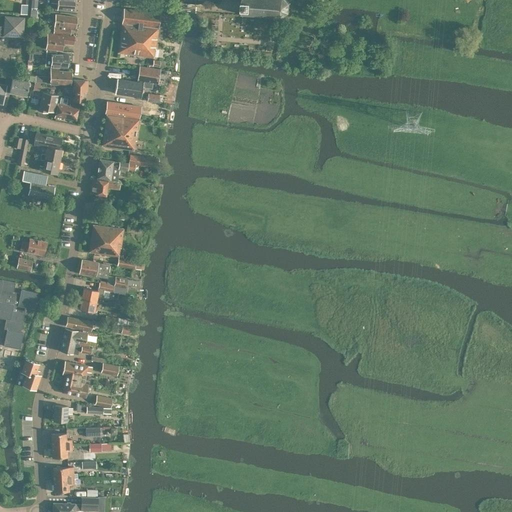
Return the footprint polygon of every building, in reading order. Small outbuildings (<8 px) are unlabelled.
[(57,8),(73,9),(73,0),(51,0),(51,1),(57,1),(57,8)] [(242,0),(242,13),(282,15),(282,0),(242,0)] [(156,36),(161,36),(164,13),(123,8),(121,23),(157,27),(156,36)] [(54,32),(70,34),(70,28),(74,28),(76,15),(56,13),(54,32)] [(0,42),(2,43),(3,34),(22,35),(23,16),(4,15),(3,25),(0,24),(0,42)] [(157,27),(121,23),(117,51),(152,56),(154,48),(155,48),(156,36),(157,27)] [(45,46),(62,48),(62,42),(73,43),(74,35),(46,32),(45,46)] [(50,65),(67,66),(68,53),(56,52),(56,49),(46,48),(45,57),(51,57),(50,65)] [(143,81),(143,82),(116,78),(114,92),(140,96),(142,86),(151,87),(152,82),(157,83),(160,68),(139,65),(137,80),(143,81)] [(49,82),(71,83),(71,70),(58,69),(59,67),(50,67),(49,82)] [(0,82),(0,102),(2,103),(4,93),(6,94),(7,90),(25,94),(28,80),(14,77),(15,74),(8,72),(6,84),(0,82)] [(70,99),(84,100),(85,91),(87,91),(87,79),(73,78),(73,86),(71,86),(70,99)] [(38,109),(46,111),(47,109),(53,110),(56,94),(42,91),(38,109)] [(147,100),(158,101),(159,94),(148,92),(147,100)] [(65,103),(66,96),(59,95),(57,101),(54,116),(63,118),(63,116),(75,118),(78,103),(70,102),(70,104),(65,103)] [(105,112),(139,117),(140,106),(107,101),(105,112)] [(156,118),(165,119),(166,111),(164,109),(157,108),(156,118)] [(102,144),(133,149),(134,140),(135,140),(138,119),(106,114),(102,144)] [(46,144),(58,147),(60,136),(35,131),(33,143),(46,145),(46,144)] [(20,147),(26,148),(28,138),(15,135),(13,146),(20,147)] [(44,157),(58,160),(61,147),(58,147),(46,144),(46,145),(44,157)] [(135,164),(156,167),(157,158),(129,154),(128,161),(135,162),(135,164)] [(41,168),(56,172),(58,160),(44,157),(41,168)] [(110,179),(117,180),(119,168),(127,169),(127,168),(134,169),(135,164),(135,162),(128,161),(128,163),(100,158),(97,176),(110,179)] [(33,178),(46,179),(47,171),(34,169),(33,178)] [(119,188),(120,182),(107,180),(92,178),(90,192),(105,194),(106,186),(119,188)] [(28,193),(51,198),(53,185),(30,181),(28,193)] [(89,251),(118,255),(119,247),(120,248),(123,228),(93,224),(89,251)] [(26,249),(42,253),(45,240),(29,237),(28,241),(21,239),(19,246),(26,248),(26,249)] [(15,265),(29,268),(32,259),(18,255),(15,265)] [(117,264),(133,267),(135,259),(118,256),(117,264)] [(102,277),(107,277),(110,264),(98,262),(82,259),(79,272),(102,277)] [(140,280),(127,278),(127,277),(115,275),(114,285),(125,287),(125,286),(138,288),(140,280)] [(0,316),(5,317),(2,333),(5,334),(3,344),(16,346),(19,347),(22,331),(20,331),(25,306),(33,307),(36,291),(20,288),(20,292),(13,291),(15,281),(14,281),(1,279),(2,278),(1,278),(1,279),(0,278),(0,316)] [(81,297),(95,300),(96,296),(102,297),(103,289),(112,291),(113,284),(99,281),(97,290),(83,287),(81,297)] [(79,308),(93,311),(95,300),(81,297),(79,308)] [(116,323),(122,324),(131,326),(131,325),(132,320),(118,318),(105,315),(104,320),(116,323)] [(65,324),(90,329),(91,321),(67,316),(65,324)] [(120,334),(130,336),(132,325),(131,325),(131,326),(122,324),(120,334)] [(62,338),(89,344),(89,341),(79,339),(79,337),(82,338),(83,331),(76,330),(76,329),(64,327),(62,338)] [(80,351),(90,353),(91,347),(88,346),(89,344),(62,338),(60,349),(77,353),(79,345),(81,345),(80,351)] [(36,368),(38,362),(25,358),(22,367),(27,369),(22,384),(35,388),(40,373),(38,372),(39,369),(36,368)] [(65,376),(84,380),(86,370),(90,371),(91,366),(64,361),(62,373),(65,374),(65,376)] [(101,371),(117,374),(118,365),(102,362),(101,371)] [(62,392),(86,396),(88,383),(84,382),(84,380),(65,376),(62,392)] [(94,403),(110,406),(112,396),(96,393),(94,403)] [(80,404),(89,404),(89,396),(80,396),(80,404)] [(72,407),(67,406),(67,405),(54,404),(53,419),(66,420),(66,412),(72,413),(72,407)] [(85,435),(99,435),(99,427),(85,427),(85,435)] [(51,433),(51,445),(72,444),(72,438),(66,438),(66,432),(51,433)] [(89,443),(89,451),(101,450),(101,442),(89,443)] [(67,449),(72,449),(72,444),(51,445),(52,456),(67,456),(67,449)] [(52,467),(53,479),(73,478),(73,472),(68,472),(68,466),(52,467)] [(69,484),(73,483),(73,478),(53,479),(54,491),(69,490),(69,484)] [(97,510),(97,496),(81,496),(81,503),(75,503),(75,502),(53,501),(52,511),(74,511),(74,510),(80,509),(97,510)]
